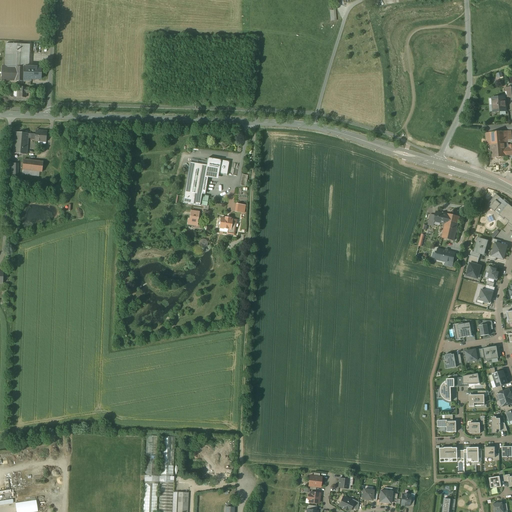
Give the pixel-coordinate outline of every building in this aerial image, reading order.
[(30,45),(6,44),(5,67),(3,66),(3,80),(23,81),(30,81),(30,79),(40,79),(40,67),(29,67),(30,45)] [(26,87),(19,87),(19,97),(25,97),(26,92),(29,93),(30,88),(25,88),(26,87)] [(505,97),(492,98),(494,112),(496,112),(497,113),(499,113),(500,112),(506,111),(505,97)] [(47,131),(36,131),(36,134),(36,139),(36,141),(40,141),(46,141),(46,142),(47,142),(47,131)] [(507,131),(485,133),(487,147),(491,146),(492,159),(506,158),(506,156),(511,155),(511,145),(509,146),(509,149),(505,149),(505,145),(507,145),(507,140),(508,140),(507,131)] [(28,133),(15,133),(14,153),(27,153),(28,139),(28,133)] [(43,162),(24,159),(22,169),(42,172),(43,162)] [(227,175),(229,163),(208,159),(207,162),(203,162),(202,165),(189,163),(183,203),(200,206),(202,194),(205,195),(208,178),(218,180),(218,174),(227,175)] [(511,207),(496,194),(488,204),(490,206),(489,207),(494,212),(495,210),(500,214),(499,215),(504,219),(505,218),(509,222),(508,223),(511,226),(511,207)] [(236,215),(246,216),(247,207),(237,206),(236,215)] [(198,220),(199,212),(191,211),(189,219),(188,219),(187,225),(197,226),(198,220)] [(447,215),(436,212),(435,216),(431,215),(428,225),(433,226),(434,222),(445,224),(444,228),(447,214),(447,215)] [(459,217),(447,214),(444,228),(442,238),(457,242),(460,232),(456,232),(459,217)] [(225,219),(221,218),(221,221),(219,221),(218,224),(220,225),(219,228),(227,229),(227,234),(234,235),(235,227),(237,227),(238,224),(236,224),(236,221),(230,220),(230,219),(225,218),(225,219)] [(495,238),(500,232),(497,230),(492,236),(495,238)] [(480,239),(479,243),(477,242),(474,252),(480,254),(482,255),(483,253),(485,253),(488,241),(480,239)] [(495,243),(492,256),(496,257),(503,259),(507,246),(500,244),(495,243)] [(456,253),(438,249),(435,260),(453,264),(456,253)] [(470,263),(466,276),(477,279),(481,266),(470,263)] [(497,269),(490,267),(488,266),(486,273),(489,274),(487,278),(488,278),(487,281),(494,283),(495,280),(497,281),(500,272),(497,272),(497,269)] [(481,290),(478,301),(490,304),(493,293),(481,290)] [(463,323),(454,325),(455,331),(458,330),(460,338),(472,336),(471,332),(470,323),(463,324),(463,323)] [(483,325),(479,326),(481,337),(489,335),(489,332),(491,331),(491,330),(493,329),(492,325),(490,325),(488,326),(487,324),(483,325)] [(486,348),(483,349),(483,351),(484,357),(485,361),(492,360),(490,347),(486,348)] [(493,347),(490,347),(492,360),(499,358),(498,356),(497,349),(497,347),(493,347)] [(476,350),(465,352),(467,362),(478,360),(477,359),(476,352),(476,350)] [(443,356),(444,361),(448,360),(449,364),(445,364),(446,369),(456,367),(456,364),(454,356),(454,354),(452,355),(452,354),(445,355),(445,356),(443,356)] [(496,373),(492,374),(494,381),(506,377),(503,371),(496,373)] [(463,377),(463,378),(463,384),(465,384),(480,384),(478,374),(463,377)] [(506,377),(494,381),(496,387),(496,388),(501,386),(508,384),(506,377)] [(447,379),(447,385),(446,385),(446,382),(444,383),(443,384),(442,386),(441,387),(441,388),(441,390),(441,391),(441,393),(444,393),(444,398),(445,400),(447,401),(448,401),(450,401),(451,401),(451,388),(455,387),(454,379),(447,379)] [(503,392),(498,394),(498,395),(500,400),(511,396),(511,393),(510,393),(509,390),(503,392)] [(478,395),(469,395),(469,407),(474,407),(474,404),(485,404),(484,397),(484,395),(478,395)] [(511,396),(500,400),(502,406),(502,407),(508,405),(511,403),(511,396)] [(500,419),(496,419),(496,417),(492,417),(493,433),(497,433),(497,431),(500,431),(500,423),(500,419)] [(445,421),(437,421),(438,428),(447,427),(447,432),(456,432),(456,425),(455,425),(455,422),(453,422),(447,422),(447,421),(445,421)] [(480,423),(470,423),(470,434),(480,434),(480,423)] [(160,474),(158,474),(159,436),(147,436),(143,511),(172,511),(173,492),(173,483),(174,483),(174,477),(173,477),(175,437),(162,436),(160,474)] [(511,446),(508,447),(506,447),(502,447),(502,451),(502,453),(502,457),(506,457),(507,457),(507,458),(508,458),(508,457),(511,457),(511,446)] [(495,447),(485,447),(485,458),(493,458),(495,458),(495,454),(495,447)] [(453,448),(452,448),(452,449),(445,449),(445,448),(444,448),(440,449),(440,459),(445,459),(452,459),(457,459),(457,451),(457,448),(453,448)] [(479,450),(467,450),(467,453),(467,455),(467,462),(471,462),(471,463),(479,462),(479,459),(479,450)] [(500,477),(489,478),(491,489),(501,487),(500,477)] [(314,478),(312,478),(311,483),(309,484),(309,487),(310,488),(316,489),(319,489),(319,487),(321,485),(322,479),(320,479),(314,478)] [(346,479),(339,478),(338,488),(348,489),(349,480),(349,479),(346,479)] [(373,491),(364,490),(362,499),(372,500),(373,491)] [(388,491),(384,491),(380,491),(379,502),(383,503),(387,503),(390,504),(391,503),(392,494),(392,492),(388,492),(388,491)] [(177,492),(173,492),(172,511),(176,511),(177,502),(188,502),(188,497),(177,497),(177,492)] [(319,494),(310,493),(310,496),(308,495),(308,499),(310,499),(309,502),(318,503),(319,494)] [(405,495),(402,495),(401,505),(409,506),(410,497),(411,496),(408,495),(405,494),(405,495)] [(351,501),(343,497),(340,504),(342,504),(340,507),(344,508),(344,509),(347,511),(347,510),(349,511),(351,507),(354,502),(351,501)] [(449,511),(451,499),(444,499),(442,511),(449,511)] [(36,500),(15,503),(16,511),(35,511),(38,511),(36,500)] [(187,511),(188,502),(177,502),(176,511),(187,511)] [(502,503),(492,504),(493,511),(503,511),(504,511),(503,504),(502,503)]
